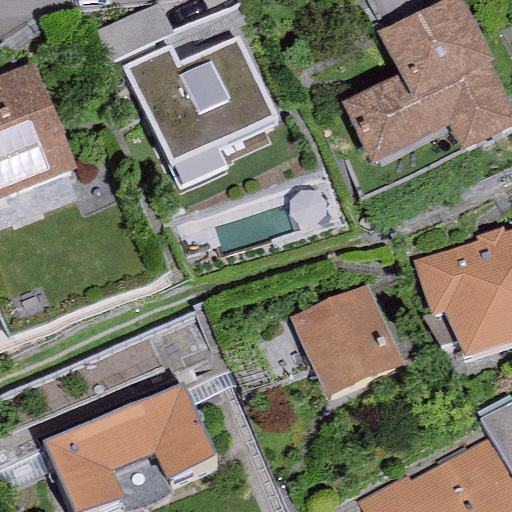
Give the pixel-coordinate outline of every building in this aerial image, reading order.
[(450,13),(384,45),(405,89),(345,117),(368,167),(448,129),(460,155),(506,133),(450,13)] [(150,14),(90,38),(101,70),(166,47),(150,14)] [(164,61),(117,77),(125,108),(134,106),(163,183),(266,141),(232,54),(174,80),(164,61)] [(0,200),(60,177),(25,81),(0,88),(0,200)] [(434,322),(426,325),(437,358),(511,332),(511,240),(417,273),(434,322)] [(359,302),(296,330),(327,400),(390,373),(359,302)] [(181,388),(38,449),(65,511),(120,511),(217,471),(181,388)] [(511,406),(479,427),(511,485),(511,406)] [(399,483),(358,505),(361,511),(511,511),(511,509),(481,455),(465,462),(450,459),(436,465),(427,483),(404,490),(399,483)]
